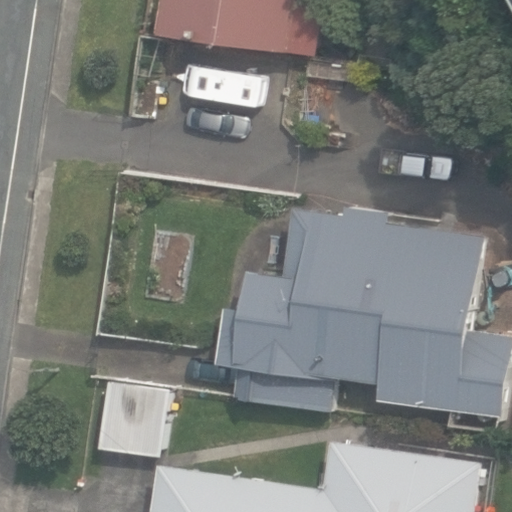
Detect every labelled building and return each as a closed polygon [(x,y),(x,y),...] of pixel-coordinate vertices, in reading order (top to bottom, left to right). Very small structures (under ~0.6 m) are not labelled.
[(172,0),(168,33),(298,52),(305,0),(172,0)] [(279,86),(189,71),(184,104),(274,119),(279,86)] [(393,398),(511,414),(511,408),(511,334),(483,330),(496,234),(399,220),(400,211),(357,205),(356,214),(307,207),(298,272),(257,266),(251,307),(236,306),(229,359),(249,362),(244,395),(342,409),(347,376),(395,383),(393,398)] [(109,446),(169,455),(178,388),(118,379),(109,446)] [(484,511),(493,460),(343,438),(335,486),(171,462),(163,511),(484,511)]
